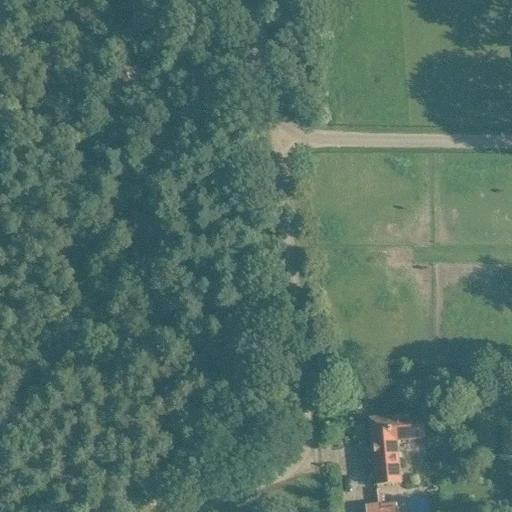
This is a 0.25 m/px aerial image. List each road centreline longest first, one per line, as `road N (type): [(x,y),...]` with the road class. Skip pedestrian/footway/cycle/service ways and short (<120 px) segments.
road 1 (unclassified): [(128,511),(308,456),(317,430),(276,149)]
road 2 (unclassified): [(276,149),(511,150)]
road 3 (unclassified): [(276,149),(253,0)]
